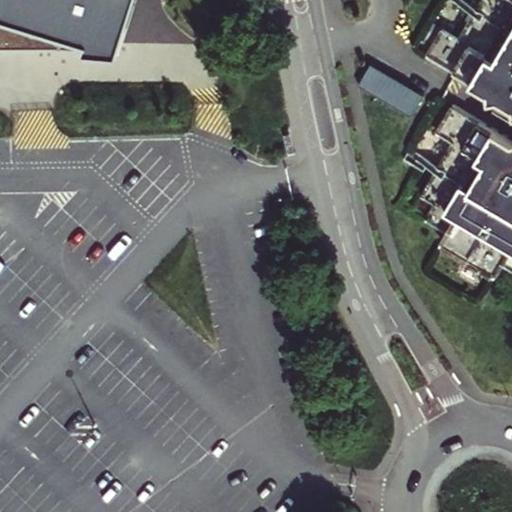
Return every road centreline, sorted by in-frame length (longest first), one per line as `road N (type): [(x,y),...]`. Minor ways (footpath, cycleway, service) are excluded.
road 1 (residential): [(285,0),(336,251),(414,424),(414,471)]
road 2 (residential): [(495,429),(449,401),(376,276),(314,0)]
